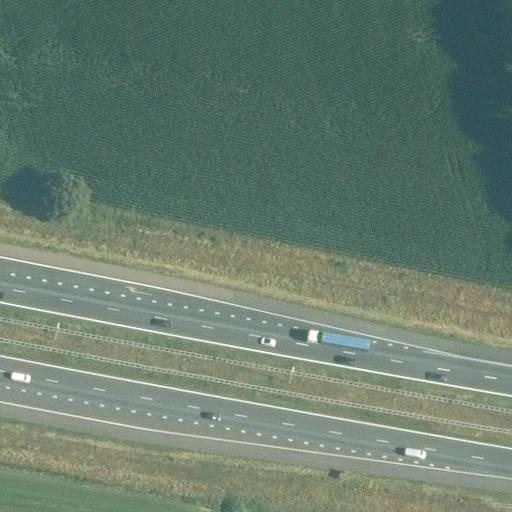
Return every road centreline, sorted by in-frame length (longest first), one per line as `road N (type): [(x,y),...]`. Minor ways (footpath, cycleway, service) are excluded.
road 1 (motorway): [(511,382),(0,284)]
road 2 (motorway): [(0,372),(511,466)]
